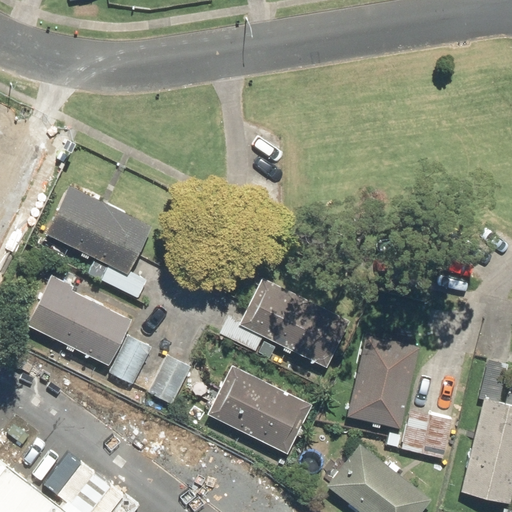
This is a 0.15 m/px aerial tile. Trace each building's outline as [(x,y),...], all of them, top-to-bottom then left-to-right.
[(70,181),(47,229),(129,268),(152,219),(70,181)] [(0,240),(11,212),(0,208),(0,240)] [(131,271),(97,255),(89,271),(141,296),(149,280),(131,271)] [(53,269),(28,318),(110,358),(134,309),(53,269)] [(350,314),(262,273),(241,319),(329,360),(350,314)] [(422,338),(367,327),(348,414),(403,426),(422,338)] [(153,341),(126,330),(109,371),(136,382),(153,341)] [(193,362),(168,350),(150,389),(174,401),(193,362)] [(233,359),(208,409),(289,449),(314,399),(233,359)] [(511,394),(484,388),(462,487),(511,498),(511,394)] [(453,412),(412,406),(405,448),(446,455),(453,412)] [(57,438),(44,429),(20,462),(33,471),(44,456),(52,463),(60,451),(52,445),(57,438)] [(359,438),(327,480),(369,511),(417,511),(432,493),(359,438)] [(87,511),(0,447),(0,511),(87,511)] [(298,511),(286,501),(276,511),(298,511)]
